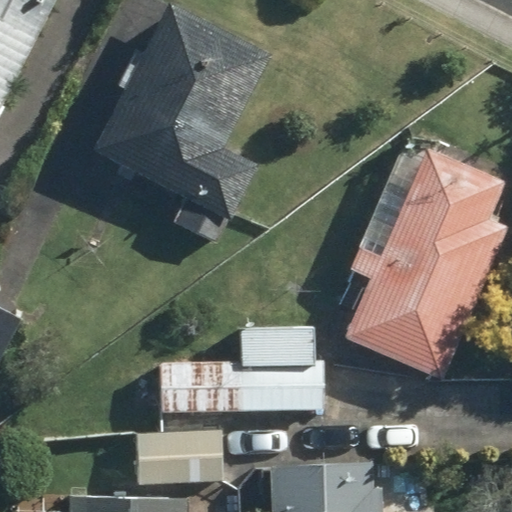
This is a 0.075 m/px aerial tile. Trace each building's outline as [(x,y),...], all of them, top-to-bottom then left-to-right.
[(0,0),(0,99),(52,0),(0,0)] [(266,55),(160,1),(127,65),(123,62),(109,89),(114,91),(83,151),(181,201),(169,224),(211,246),(253,165),(218,148),(266,55)] [(338,271),(361,281),(335,340),(433,383),(504,225),(486,216),(501,182),(421,147),(405,183),(374,253),(350,243),(338,271)] [(0,352),(17,319),(0,310),(0,352)] [(319,370),(309,370),(311,332),(238,329),(237,367),(157,363),(155,409),(317,415),(319,370)] [(130,481),(218,485),(221,434),(132,430),(130,481)] [(367,464),(263,467),(263,511),(375,511),(375,488),(368,488),(367,464)] [(181,511),(182,496),(61,493),(60,511),(181,511)]
